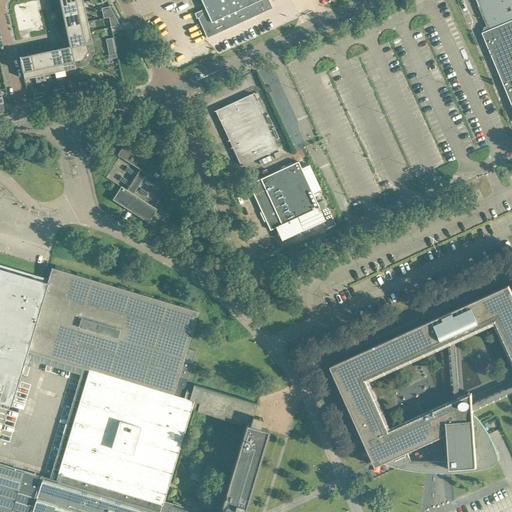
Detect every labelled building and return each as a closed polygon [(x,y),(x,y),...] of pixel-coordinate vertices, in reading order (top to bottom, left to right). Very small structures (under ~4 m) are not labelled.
[(201,0),(205,8),(196,12),(202,26),(207,37),(272,8),(268,0),(201,0)] [(511,0),(476,0),(488,30),(482,33),(511,105),(511,0)] [(62,16),(62,17),(85,12),(83,2),(60,7),(61,7),(63,16),(62,16)] [(107,17),(110,17),(114,16),(111,9),(105,10),(107,17)] [(64,26),(64,27),(87,22),(85,12),(62,17),(63,17),(65,26),(64,26)] [(114,16),(110,17),(112,27),(119,25),(114,16)] [(66,36),(66,37),(89,32),(87,22),(64,27),(66,27),(68,36),(66,36)] [(67,44),(84,55),(86,51),(85,44),(92,42),(89,32),(66,37),(68,37),(69,44),(69,45),(67,44)] [(60,47),(65,70),(75,68),(73,60),(81,59),(84,55),(67,44),(67,45),(68,45),(67,47),(60,48),(60,47)] [(50,49),(55,72),(65,70),(60,47),(59,47),(60,48),(50,50),(50,49)] [(40,51),(45,74),(55,72),(50,49),(49,49),(50,50),(40,52),(40,51)] [(30,53),(35,76),(45,74),(40,51),(39,51),(40,52),(30,54),(30,53)] [(35,76),(30,53),(29,53),(30,55),(20,57),(20,55),(19,56),(24,79),(35,76)] [(215,110),(240,166),(278,149),(252,93),(215,110)] [(159,162),(125,141),(117,155),(139,169),(127,189),(121,186),(112,199),(148,222),(157,209),(133,194),(146,173),(150,176),(159,162)] [(249,184),(270,230),(276,227),(281,240),(325,220),(297,161),(249,184)] [(160,230),(164,233),(170,225),(165,222),(160,230)] [(0,401),(11,405),(27,352),(47,282),(0,268),(0,401)] [(0,511),(243,511),(268,430),(259,427),(262,418),(253,415),(257,403),(193,384),(193,385),(186,383),(190,368),(196,350),(187,348),(198,311),(188,308),(52,268),(47,282),(27,352),(89,370),(74,421),(55,480),(0,463),(0,511)] [(286,283),(291,295),(298,292),(293,280),(286,283)] [(511,391),(511,290),(509,285),(330,366),(376,466),(384,462),(389,464),(394,466),(399,467),(405,469),(408,469),(413,470),(418,471),(425,471),(431,472),(442,472),(450,472),(458,472),(465,471),(471,470),(477,469),(480,468),(484,468),(488,466),(490,466),(492,465),(493,464),(494,464),(495,463),(496,463),(496,462),(497,461),(498,460),(498,459),(498,458),(498,457),(498,456),(498,455),(497,454),(496,451),(495,448),(494,444),(493,442),(491,439),(489,434),(487,430),(485,428),(483,425),(482,423),(480,421),(479,419),(477,417),(476,416),(475,416),(474,415),(473,414),(473,409),(511,391)] [(275,292),(279,301),(288,297),(284,288),(275,292)]
